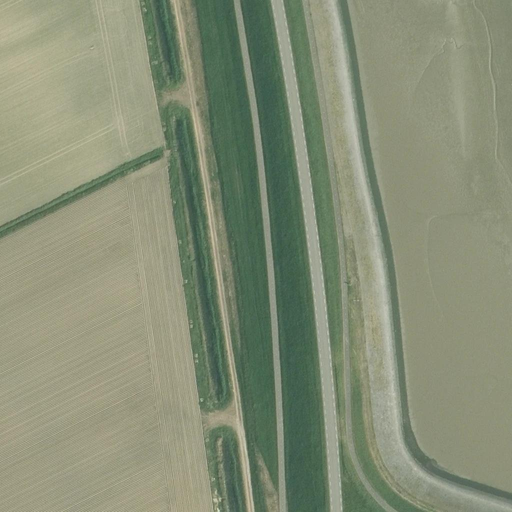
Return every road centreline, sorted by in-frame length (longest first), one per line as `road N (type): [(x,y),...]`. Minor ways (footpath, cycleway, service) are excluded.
road 1 (track): [(250,511),(172,0)]
road 2 (tertiary): [(275,0),(319,310),(335,511)]
